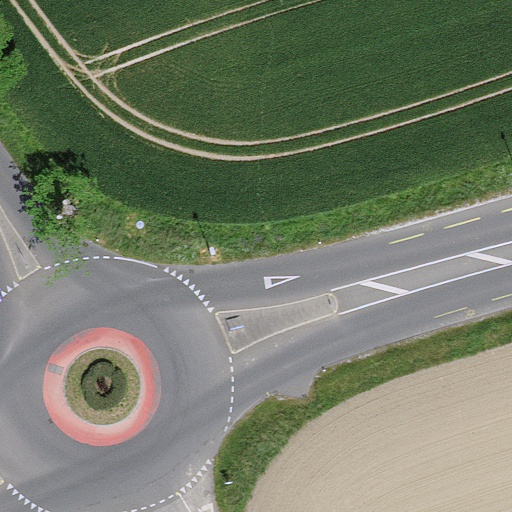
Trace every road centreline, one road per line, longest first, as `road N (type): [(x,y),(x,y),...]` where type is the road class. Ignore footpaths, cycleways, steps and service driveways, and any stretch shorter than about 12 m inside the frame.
road 1 (secondary): [(511,253),(185,351)]
road 2 (secondary): [(21,434),(48,462),(84,475),(123,473),(157,456),(189,408),(185,351)]
road 3 (secondary): [(185,351),(163,317),(129,296),(89,292),(51,305)]
road 4 (secondary): [(51,305),(17,340),(8,363),(10,412),(21,434)]
